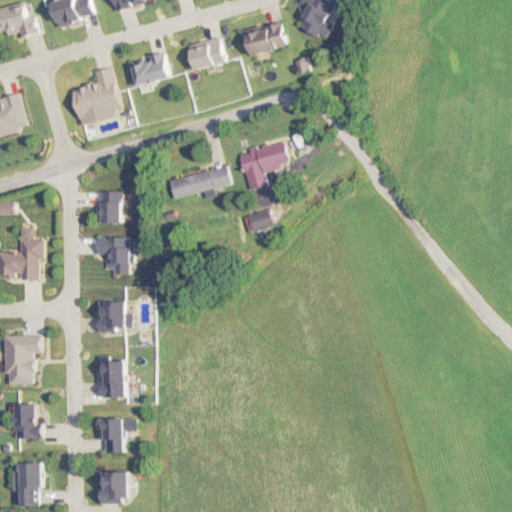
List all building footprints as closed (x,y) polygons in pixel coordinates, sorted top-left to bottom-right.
[(99,15),(94,0),(66,0),(56,3),(62,25),(99,15)] [(117,0),(121,11),(136,7),(135,4),(148,0),(117,0)] [(331,37),(337,24),(332,21),(341,3),(335,0),(305,0),(304,2),(309,4),(300,22),(331,37)] [(0,8),(0,25),(2,35),(24,29),(26,36),(43,32),(39,16),(32,18),(28,1),(0,8)] [(244,30),(246,40),(252,39),(256,55),(291,45),(285,22),(264,27),(263,25),(244,30)] [(230,61),(223,36),(193,44),(200,69),(230,61)] [(140,85),(174,79),(169,52),(153,55),(153,58),(136,62),(140,85)] [(125,107),(115,66),(99,70),(102,81),(76,88),(85,125),(120,116),(118,109),(125,107)] [(0,134),(1,136),(22,132),(21,127),(31,124),(24,93),(0,98),(0,134)] [(253,189),(272,184),(269,172),(285,168),(284,162),(293,160),(288,140),(252,149),(253,152),(244,155),(253,189)] [(177,198),(207,191),(208,197),(219,195),(217,187),(234,183),(230,166),(172,179),(177,198)] [(101,191),(101,222),(126,222),(126,190),(101,191)] [(0,201),(0,213),(18,213),(18,201),(0,201)] [(247,215),(251,232),(277,226),(274,209),(247,215)] [(24,252),(1,252),(2,276),(22,276),(22,279),(43,279),(42,258),(47,258),(47,238),(36,238),(36,227),(24,227),(24,252)] [(101,237),(101,254),(110,254),(111,267),(118,267),(118,273),(134,273),(134,236),(101,237)] [(103,331),(121,331),(121,326),(131,325),(130,300),(102,301),(103,331)] [(9,335),(10,383),(38,383),(37,351),(45,351),(45,334),(9,335)] [(130,396),(129,360),(113,360),(113,355),(102,355),(102,375),(105,375),(106,397),(130,396)] [(46,437),(46,424),(41,424),(41,403),(19,403),(20,438),(46,437)] [(127,451),(128,430),(139,430),(140,418),(104,418),(104,439),(109,439),(109,451),(127,451)] [(47,486),(46,461),(23,462),(24,471),(16,471),(17,490),(24,490),(25,506),(42,505),(42,487),(47,486)] [(105,501),(133,501),(133,471),(105,471),(105,501)]
